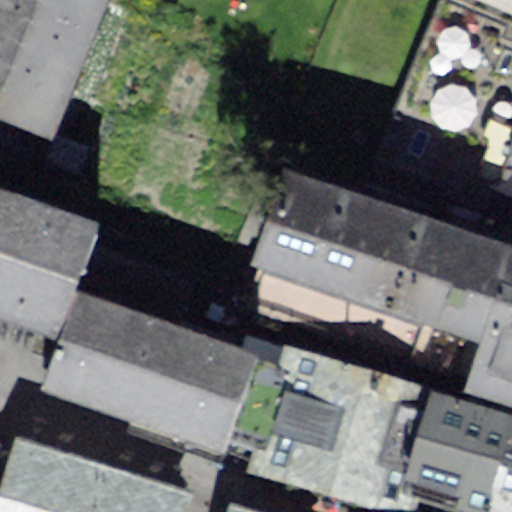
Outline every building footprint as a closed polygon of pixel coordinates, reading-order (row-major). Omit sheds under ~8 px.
[(0,0),(0,119),(45,138),(102,0),(0,0)] [(511,0),(509,0),(511,1),(511,133),(499,166),(511,170),(511,0)] [(511,229),(286,155),(245,280),(471,354),(463,381),(511,396),(511,229)] [(65,259),(77,220),(0,195),(0,328),(39,341),(65,259)] [(212,451),(246,350),(67,289),(33,391),(212,451)] [(287,350),(248,472),(374,511),(424,511),(459,403),(287,350)] [(511,511),(511,426),(466,412),(440,495),(495,511),(511,511)] [(173,511),(182,486),(9,431),(0,458),(0,511),(173,511)] [(248,511),(222,503),(218,511),(248,511)]
